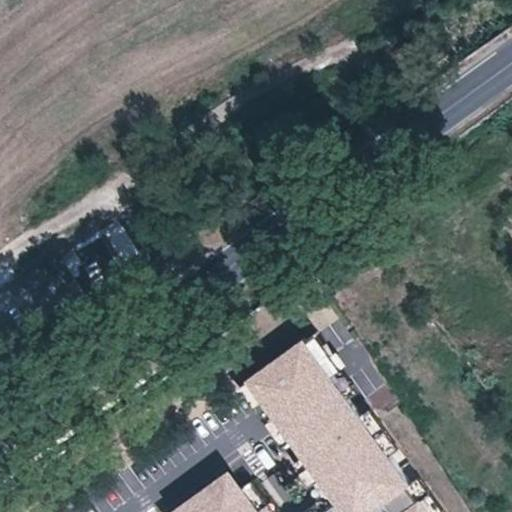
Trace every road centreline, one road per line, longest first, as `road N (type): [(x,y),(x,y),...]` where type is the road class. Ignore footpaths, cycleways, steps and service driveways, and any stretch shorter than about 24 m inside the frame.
road 1 (primary): [(511,63),(0,439)]
road 2 (track): [(0,263),(72,213),(118,205),(137,224)]
